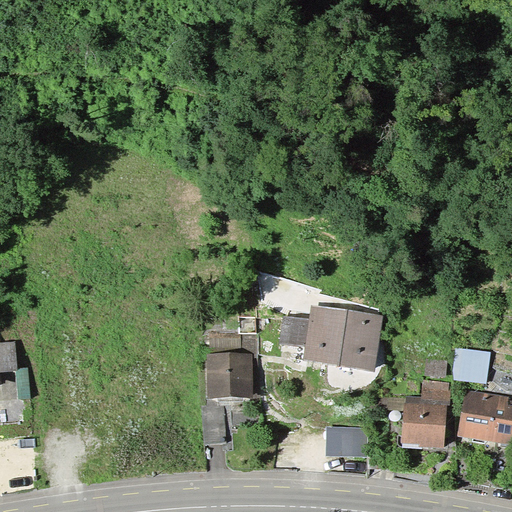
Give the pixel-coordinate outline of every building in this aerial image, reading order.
[(378,321),(313,312),(306,363),(370,373),(378,321)] [(457,349),(453,382),(485,386),(489,353),(457,349)] [(425,359),(424,379),(445,380),(445,360),(425,359)] [(247,361),(209,362),(210,400),(248,400),(247,361)] [(497,374),(491,389),(504,395),(510,380),(497,374)] [(422,382),(421,402),(448,404),(450,404),(451,384),(422,382)] [(511,420),(511,403),(467,396),(461,437),(508,445),(511,420)] [(421,402),(405,401),(402,450),(445,453),(448,404),(421,402)] [(376,428),(334,428),(334,459),(376,459),(376,428)]
